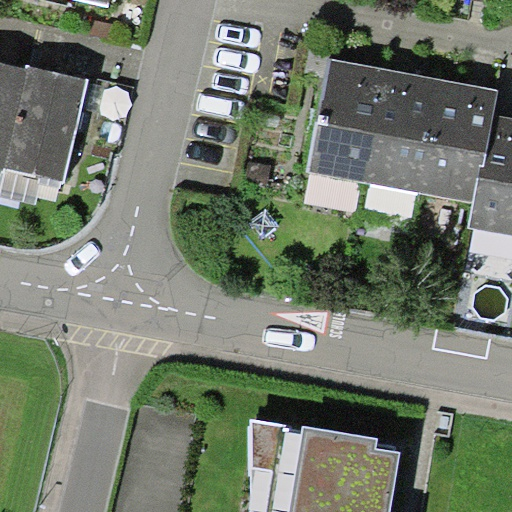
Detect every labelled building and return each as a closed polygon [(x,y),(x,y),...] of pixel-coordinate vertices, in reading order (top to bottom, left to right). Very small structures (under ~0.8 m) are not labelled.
[(0,168),(67,184),(92,78),(20,61),(18,69),(0,65),(0,168)] [(383,71),(328,61),(306,176),(362,186),(383,71)] [(439,81),(383,71),(362,186),(417,196),(439,81)] [(417,196),(474,207),(489,121),(494,91),(439,81),(417,196)] [(511,125),(489,121),(474,207),(470,234),(511,241),(511,125)] [(416,511),(425,453),(293,434),(277,511),(416,511)]
